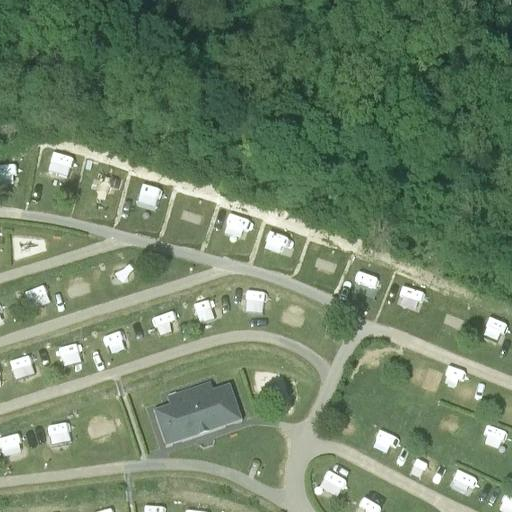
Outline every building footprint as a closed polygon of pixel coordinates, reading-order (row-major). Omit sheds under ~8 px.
[(80,160),(78,177),(96,180),(99,163),(80,160)] [(3,182),(20,185),(23,167),(6,164),(3,182)] [(110,193),(130,198),(134,179),(115,174),(110,193)] [(148,184),(144,201),(165,206),(169,190),(148,184)] [(184,193),(178,214),(198,220),(204,199),(184,193)] [(232,234),(236,213),(217,209),(213,230),(232,234)] [(245,237),(268,242),(272,224),(249,219),(245,237)] [(287,230),(280,250),(298,256),(304,235),(287,230)] [(322,244),(313,271),(330,276),(339,249),(322,244)] [(115,284),(138,275),(130,256),(107,264),(115,284)] [(360,267),(352,283),(365,289),(373,273),(360,267)] [(64,280),(72,297),(93,288),(85,270),(64,280)] [(406,301),(412,283),(394,278),(389,296),(406,301)] [(31,308),(54,303),(50,283),(27,288),(31,308)] [(249,291),(248,308),(267,310),(268,293),(249,291)] [(418,310),(436,318),(444,300),(427,292),(418,310)] [(198,324),(220,318),(215,298),(193,304),(198,324)] [(1,299),(0,299),(0,328),(11,324),(1,299)] [(282,304),(277,323),(298,329),(304,309),(282,304)] [(109,333),(111,353),(131,351),(129,331),(109,333)] [(57,354),(64,371),(80,365),(74,348),(57,354)] [(364,367),(381,368),(383,350),(366,348),(364,367)] [(454,392),(470,399),(478,381),(462,374),(454,392)] [(213,392),(210,384),(167,399),(170,407),(153,413),(165,449),(242,423),(230,387),(213,392)] [(91,433),(111,430),(108,409),(87,413),(91,433)] [(335,427),(353,435),(360,417),(343,410),(335,427)] [(440,428),(458,435),(465,416),(446,410),(440,428)] [(56,446),(72,442),(67,422),(51,426),(56,446)] [(491,446),(504,452),(511,437),(498,431),(491,446)] [(7,460),(28,457),(25,437),(5,439),(7,460)] [(331,466),(323,491),(336,495),(343,470),(331,466)] [(356,511),(380,511),(384,505),(366,495),(356,511)]
